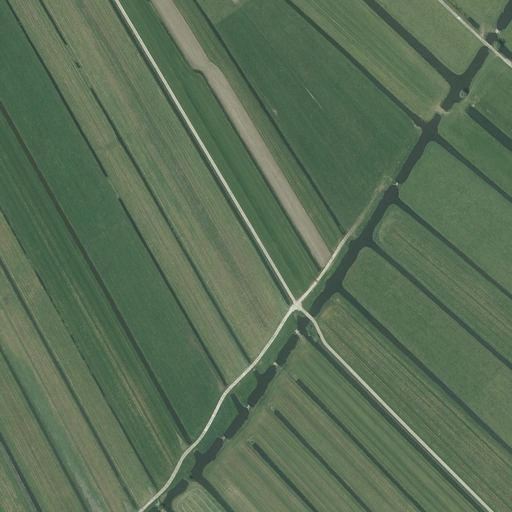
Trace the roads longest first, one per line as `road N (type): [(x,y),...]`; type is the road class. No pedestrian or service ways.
road 1 (track): [(493,511),(326,345),(115,0)]
road 2 (track): [(350,232),(140,511)]
